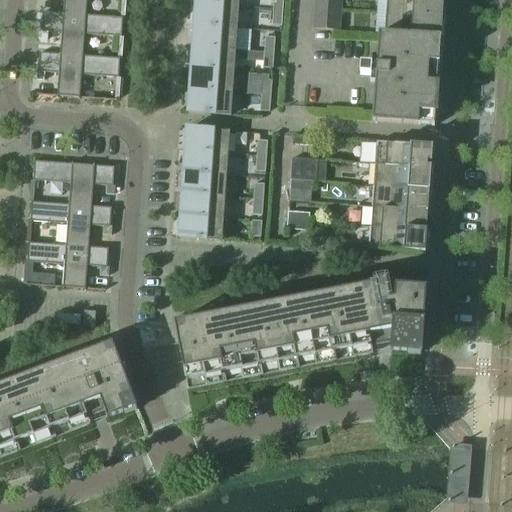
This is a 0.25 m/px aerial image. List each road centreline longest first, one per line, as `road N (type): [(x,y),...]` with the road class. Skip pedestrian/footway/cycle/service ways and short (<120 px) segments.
road 1 (residential): [(172,454),(125,323),(138,148),(121,126),(27,116),(6,104)]
road 2 (residential): [(509,0),(480,403)]
road 3 (residential): [(172,454),(346,412),(480,403)]
road 4 (residential): [(18,511),(172,454)]
